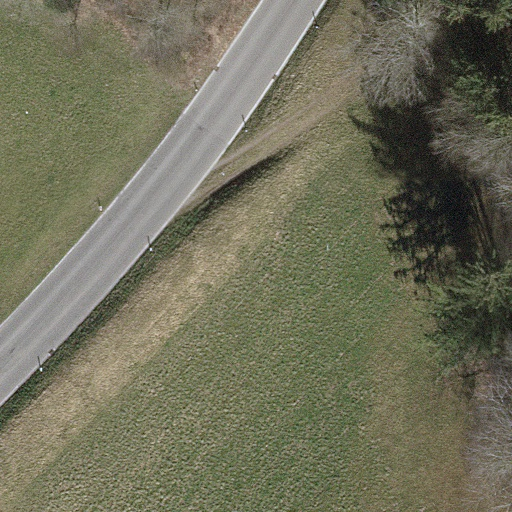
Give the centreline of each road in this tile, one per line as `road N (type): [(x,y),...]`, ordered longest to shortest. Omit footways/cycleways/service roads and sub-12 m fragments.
road 1 (tertiary): [(0,366),(169,180),(296,0)]
road 2 (track): [(169,180),(211,181),(373,76),(410,62),(511,62)]
